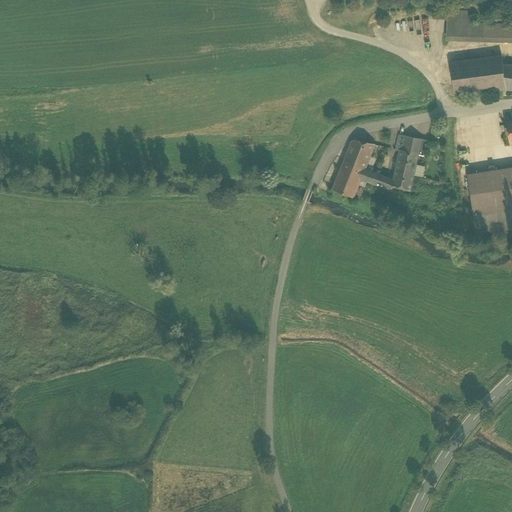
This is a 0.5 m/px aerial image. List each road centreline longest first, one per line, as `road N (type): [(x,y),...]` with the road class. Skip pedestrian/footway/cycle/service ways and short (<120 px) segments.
road 1 (unclassified): [(287,511),(267,440),(269,349),(304,203)]
road 2 (unclassified): [(308,0),(328,28),(401,52),(422,70),(446,115)]
road 3 (unclassified): [(311,186),(337,140),(356,129),(446,115)]
road 4 (tertiary): [(415,511),(456,439),(511,380)]
